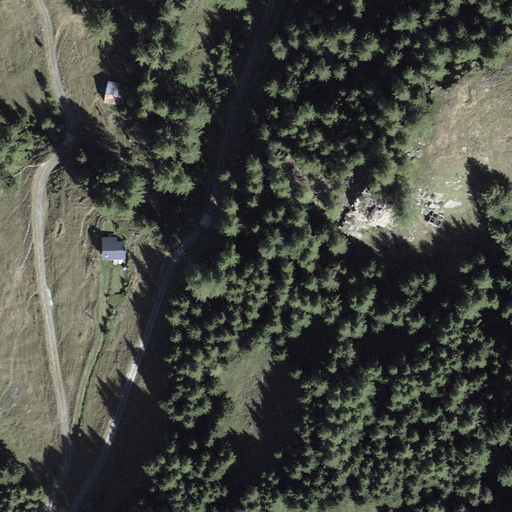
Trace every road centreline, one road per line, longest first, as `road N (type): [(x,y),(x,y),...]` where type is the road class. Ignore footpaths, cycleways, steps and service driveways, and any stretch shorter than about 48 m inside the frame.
road 1 (track): [(62,511),(99,455),(164,263),(201,211),(260,0)]
road 2 (track): [(51,511),(62,456),(40,294),(36,178),(67,132),(38,0)]
